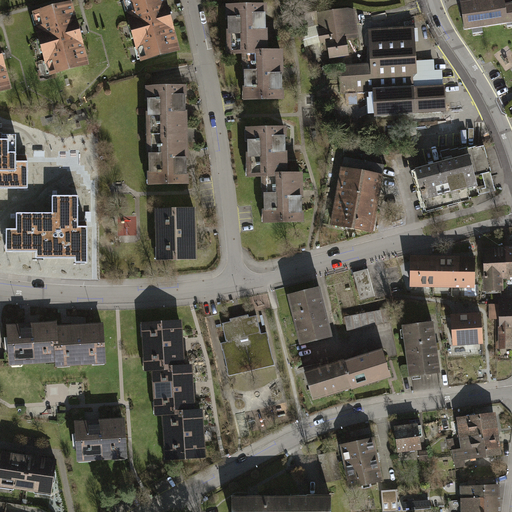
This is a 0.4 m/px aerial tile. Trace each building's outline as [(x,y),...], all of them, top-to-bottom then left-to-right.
[(165,0),(131,0),(123,2),(124,6),(121,7),(123,16),(127,15),(130,28),(125,29),(129,43),(134,42),(136,48),(130,50),(134,64),(139,62),(141,67),(180,57),(165,0)] [(511,8),(504,10),(502,0),(500,0),(460,6),(464,38),(511,30),(511,8)] [(77,3),(36,14),(37,17),(34,18),(36,27),(39,26),(43,40),(38,41),(42,56),(47,55),(49,63),(44,64),(47,76),(52,75),(53,79),(94,69),(77,3)] [(274,6),(230,7),(231,55),(245,55),(275,54),(274,6)] [(361,42),(357,12),(319,16),(323,47),(331,46),(333,61),(353,59),(351,43),(361,42)] [(0,26),(0,95),(16,91),(0,26)] [(376,99),(377,116),(448,112),(446,71),(436,72),(435,59),(420,60),(418,27),(372,30),(374,63),(341,65),(343,101),(376,99)] [(275,54),(245,55),(246,101),(291,100),(290,54),(275,54)] [(150,89),(151,137),(193,136),(192,88),(150,89)] [(293,127),(248,128),(250,175),(266,175),(295,174),(293,127)] [(16,162),(16,135),(2,135),(2,140),(0,140),(0,188),(7,188),(7,181),(28,181),(28,162),(16,162)] [(151,137),(152,186),(194,185),(193,136),(151,137)] [(445,164),(416,171),(426,214),(473,203),(470,190),(483,187),(481,176),(493,174),(487,148),(479,150),(479,148),(470,151),(469,149),(460,151),(460,149),(451,151),(451,150),(442,152),(445,164)] [(387,175),(343,167),(333,227),(377,234),(387,175)] [(266,175),(268,226),(310,224),(308,173),(295,174),(266,175)] [(52,213),(23,213),(23,229),(7,229),(7,240),(14,240),(14,252),(45,252),(45,258),(76,258),(76,256),(88,256),(88,227),(78,227),(79,196),(66,196),(66,203),(52,203),(52,213)] [(201,210),(157,211),(158,261),(202,260),(201,210)] [(504,281),(507,281),(506,247),(484,248),(485,295),(504,294),(504,281)] [(432,287),(432,256),(420,255),(406,257),(406,282),(419,287),(432,287)] [(452,287),(453,256),(432,256),(432,287),(452,287)] [(474,287),(474,256),(453,256),(452,287),(474,287)] [(355,273),(363,301),(378,298),(370,269),(355,273)] [(332,336),(320,286),(287,294),(299,344),(332,336)] [(511,301),(499,301),(499,350),(511,349),(511,301)] [(391,310),(348,318),(352,335),(395,326),(391,310)] [(482,314),(452,316),(454,344),(484,342),(482,314)] [(221,345),(230,377),(277,364),(268,332),(263,334),(258,318),(251,320),(250,316),(232,321),(233,324),(225,327),(229,343),(221,345)] [(185,322),(143,324),(146,371),(155,371),(188,368),(185,322)] [(11,366),(57,363),(55,327),(55,323),(8,326),(11,366)] [(433,323),(405,327),(412,378),(440,374),(433,323)] [(57,363),(58,368),(105,365),(103,324),(55,327),(57,363)] [(387,350),(348,362),(356,387),(395,375),(387,350)] [(348,362),(305,375),(313,401),(356,387),(348,362)] [(188,368),(155,371),(158,413),(166,413),(198,411),(195,368),(188,368)] [(198,411),(166,413),(169,462),(208,460),(205,410),(198,411)] [(503,445),(499,413),(480,415),(482,433),(472,434),(473,442),(464,443),(464,449),(503,445)] [(480,415),(456,418),(459,444),(464,443),(473,442),(472,434),(482,433),(480,415)] [(127,419),(80,421),(82,461),(128,459),(127,419)] [(421,424),(395,428),(399,450),(421,447),(419,436),(423,436),(421,424)] [(377,440),(343,446),(351,489),(386,483),(377,440)] [(504,457),(503,445),(464,449),(454,451),(456,469),(468,467),(467,462),(504,457)] [(3,453),(0,476),(0,488),(53,496),(58,461),(3,453)] [(338,453),(320,456),(326,484),(343,480),(338,453)] [(502,486),(463,487),(463,500),(502,499),(502,486)] [(449,495),(431,495),(431,510),(449,510),(449,495)] [(288,511),(289,497),(233,497),(232,511),(288,511)] [(337,511),(338,497),(289,497),(288,511),(337,511)] [(502,511),(502,499),(463,500),(463,511),(502,511)]
